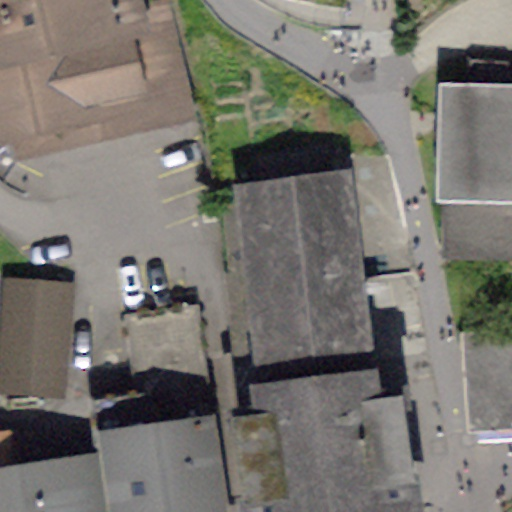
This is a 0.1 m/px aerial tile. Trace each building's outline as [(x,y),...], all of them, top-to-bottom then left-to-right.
[(0,0),(0,103),(23,98),(28,121),(168,88),(147,0),(0,0)] [(450,90),(446,243),(511,244),(511,91),(506,91),(508,64),(469,62),(468,91),(450,90)] [(257,188),(225,191),(233,264),(227,264),(253,511),(370,511),(392,509),(405,494),(394,388),(370,391),(367,369),(363,370),(353,272),(400,267),(387,141),(328,147),(327,137),(252,145),(257,188)] [(2,364),(55,368),(64,279),(8,274),(2,364)] [(93,397),(109,511),(214,511),(195,365),(203,364),(194,302),(129,310),(140,390),(93,397)] [(511,333),(465,337),(472,427),(511,424),(511,333)] [(0,511),(108,511),(98,452),(5,466),(0,432),(0,511)]
